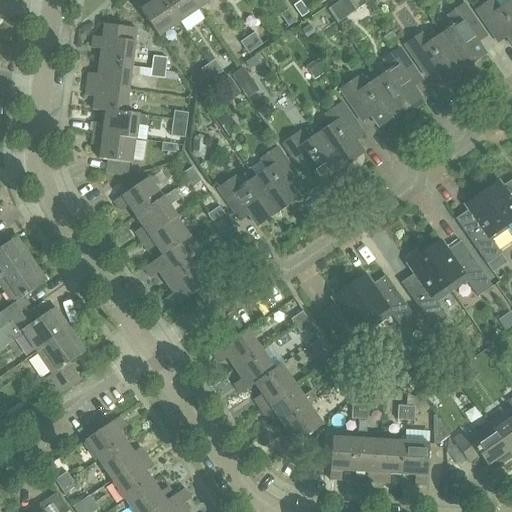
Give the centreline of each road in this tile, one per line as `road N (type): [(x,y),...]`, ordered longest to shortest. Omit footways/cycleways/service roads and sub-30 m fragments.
road 1 (residential): [(150,350),(313,255),(398,195),(403,175),(511,101)]
road 2 (residential): [(150,350),(62,235),(38,167)]
road 3 (residential): [(0,473),(41,443),(49,418),(150,350)]
road 4 (residential): [(268,510),(150,350)]
road 5 (residential): [(38,167),(35,93),(47,0)]
